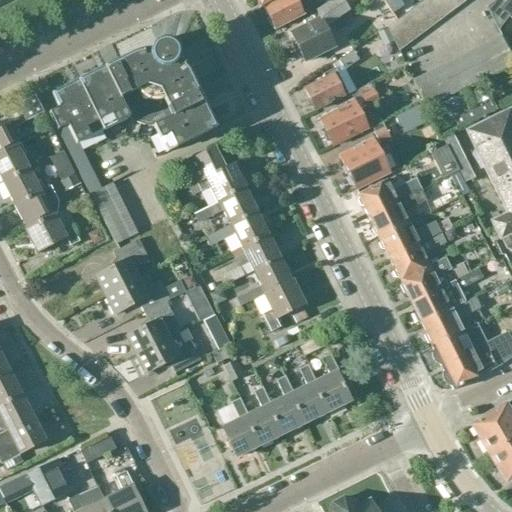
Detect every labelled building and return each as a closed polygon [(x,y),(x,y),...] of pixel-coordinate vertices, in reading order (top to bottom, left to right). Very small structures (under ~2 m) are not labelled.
[(274,33),(304,18),(294,0),(284,0),(264,11),(268,21),(267,24),(270,29),(273,30),(274,33)] [(360,0),(339,0),(318,15),(321,22),(293,35),(295,40),(290,42),(296,54),(301,52),(306,64),(335,50),(325,28),(350,12),(348,8),(360,0)] [(395,24),(387,29),(388,30),(394,43),(398,52),(410,44),(419,37),(428,30),(438,23),(447,16),(457,8),(466,1),(467,0),(427,0),(423,3),(414,10),(404,17),(395,24)] [(510,19),(511,17),(511,0),(507,0),(505,3),(500,0),(497,0),(486,8),(498,32),(509,18),(510,19)] [(415,83),(424,102),(427,109),(511,66),(511,60),(502,40),(415,83)] [(57,133),(59,132),(90,196),(101,190),(79,145),(128,121),(133,124),(138,126),(143,127),(149,128),(154,129),(167,155),(216,131),(190,77),(188,74),(186,71),(183,68),(181,65),(178,62),(179,59),(179,56),(178,52),(176,49),(174,47),(171,45),(168,43),(165,42),(162,42),(158,43),(155,45),(153,47),(151,49),(149,52),(145,53),(142,53),(138,54),(134,56),(131,57),(51,96),(58,110),(49,115),(57,133)] [(352,54),(339,63),(333,66),(336,73),(324,79),(325,81),(305,91),(316,113),(344,99),(343,98),(356,91),(346,71),(358,63),(352,54)] [(350,96),(353,101),(353,102),(337,110),(338,114),(320,123),(332,148),(368,131),(358,112),(366,108),(366,109),(380,102),(374,92),(373,90),(374,90),(371,85),(350,96)] [(0,155),(18,147),(10,131),(43,114),(34,97),(1,114),(4,119),(0,120),(0,155)] [(511,116),(509,118),(507,115),(466,136),(507,217),(491,225),(499,242),(501,241),(511,235),(511,116)] [(390,140),(382,124),(372,129),(374,133),(373,134),(375,139),(338,158),(355,191),(388,174),(387,172),(393,169),(387,156),(381,159),(374,147),(390,140)] [(442,139),(459,173),(465,184),(473,180),(451,135),(442,139)] [(18,147),(0,155),(0,178),(2,183),(28,170),(21,157),(24,155),(19,146),(18,147)] [(454,168),(444,149),(429,157),(439,176),(454,168)] [(214,150),(174,170),(181,185),(192,180),(199,193),(208,189),(216,204),(244,190),(249,188),(249,183),(246,175),(242,172),(239,174),(234,165),(223,170),(214,150)] [(75,175),(69,163),(59,169),(65,180),(60,182),(65,192),(79,184),(74,175),(75,175)] [(28,170),(2,183),(14,206),(43,192),(42,190),(38,182),(35,183),(28,170)] [(362,209),(367,219),(398,204),(421,192),(415,180),(391,192),(387,182),(357,197),(358,201),(357,203),(360,208),(362,209)] [(112,185),(101,190),(90,196),(96,207),(118,196),(112,185)] [(43,192),(14,206),(26,229),(26,230),(53,215),(54,216),(57,215),(58,203),(50,187),(48,189),(47,188),(42,190),(43,192)] [(255,212),(244,190),(216,204),(193,215),(196,223),(220,211),(228,226),(255,212)] [(427,202),(421,192),(398,204),(367,219),(372,229),(370,231),(374,237),(377,238),(378,240),(408,225),(403,214),(427,202)] [(96,207),(101,217),(122,206),(118,196),(96,207)] [(127,216),(122,206),(101,217),(106,227),(127,216)] [(267,236),(255,212),(228,226),(204,238),(208,246),(232,234),(240,249),(267,236)] [(26,229),(24,230),(36,254),(66,239),(70,247),(79,243),(70,226),(61,230),(54,216),(53,215),(26,230),(26,229)] [(132,226),(127,216),(106,227),(110,236),(132,226)] [(413,235),(408,225),(378,240),(380,244),(378,246),(381,251),(384,252),(389,262),(441,235),(452,230),(447,221),(436,226),(435,224),(413,235)] [(137,236),(132,226),(110,236),(116,247),(137,236)] [(441,235),(389,262),(393,271),(392,274),(395,280),(397,280),(399,283),(429,267),(424,256),(446,245),(441,235)] [(511,235),(501,241),(506,251),(511,253),(511,235)] [(238,269),(225,276),(228,284),(251,273),(278,259),(267,236),(240,249),(230,254),(238,269)] [(104,296),(143,277),(137,267),(148,261),(138,241),(112,254),(118,265),(94,277),(104,296)] [(239,308),(261,297),(290,282),(278,259),(251,273),(258,287),(234,299),(239,308)] [(445,259),(429,267),(399,283),(401,287),(399,287),(403,295),(405,296),(410,305),(441,290),(467,275),(462,265),(450,270),(445,259)] [(465,303),(465,302),(475,297),(470,287),(459,292),(459,291),(482,280),(478,270),(467,275),(441,290),(410,305),(415,314),(414,317),(416,323),(419,323),(420,326),(452,311),(465,303)] [(147,275),(143,277),(104,296),(114,316),(138,304),(144,314),(165,303),(185,293),(179,282),(164,290),(159,282),(153,285),(147,275)] [(291,281),(290,282),(261,297),(269,312),(260,316),(269,334),(278,329),(273,320),(303,305),(291,281)] [(429,344),(431,349),(462,333),(457,321),(480,310),(474,299),(465,303),(452,311),(420,326),(426,337),(425,340),(427,344),(429,344)] [(180,333),(165,303),(144,314),(149,325),(125,337),(135,357),(170,339),(178,335),(180,333)] [(305,344),(324,337),(320,327),(301,334),(305,344)] [(511,334),(485,347),(475,328),(462,333),(431,349),(432,352),(431,356),(431,359),(433,363),(436,366),(439,367),(442,373),(441,377),(442,381),(444,384),(446,387),(450,388),(452,392),(484,377),(499,367),(511,357),(511,334)] [(178,335),(170,339),(135,357),(145,376),(169,364),(175,375),(200,362),(190,342),(183,345),(178,335)] [(318,339),(300,349),(304,358),(323,348),(318,339)] [(211,355),(216,365),(228,359),(223,349),(211,355)] [(0,378),(10,374),(9,373),(12,371),(13,367),(9,358),(5,357),(2,359),(0,355),(0,378)] [(330,377),(316,384),(313,385),(327,413),(350,402),(336,374),(338,373),(330,355),(321,360),(330,377)] [(304,424),(327,413),(313,385),(316,384),(307,367),(299,371),(307,387),(293,394),(290,396),(304,424)] [(0,407),(22,397),(10,374),(0,378),(0,407)] [(281,436),(304,424),(290,396),(293,394),(284,378),(276,382),(284,399),(270,405),(267,407),(281,436)] [(262,410),(247,417),(244,418),(258,447),(281,436),(267,407),(270,405),(262,388),(253,393),(262,410)] [(34,420),(22,397),(0,407),(0,420),(7,433),(34,420)] [(235,458),(258,447),(244,418),(247,417),(239,399),(230,403),(239,421),(221,430),(235,458)] [(488,455),(511,440),(511,414),(506,405),(471,426),(488,455)] [(46,443),(34,420),(7,433),(0,436),(0,464),(5,475),(25,466),(20,457),(46,443)] [(80,453),(86,465),(91,475),(102,469),(97,459),(114,451),(108,439),(80,453)] [(511,440),(488,455),(506,483),(511,479),(511,440)] [(54,473),(42,479),(54,502),(65,496),(54,473)] [(122,492),(103,501),(108,511),(144,511),(132,487),(125,474),(116,479),(122,492)] [(54,502),(42,479),(31,485),(42,508),(54,502)] [(108,511),(103,501),(83,510),(77,498),(68,502),(72,511),(108,511)] [(387,511),(385,507),(376,511),(370,502),(358,508),(355,503),(343,500),(332,506),(330,511),(387,511)]
